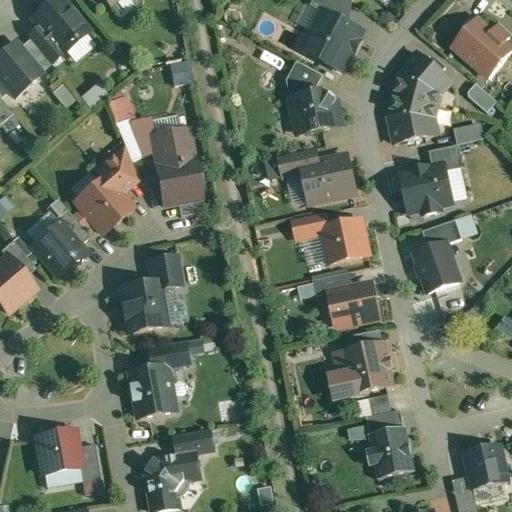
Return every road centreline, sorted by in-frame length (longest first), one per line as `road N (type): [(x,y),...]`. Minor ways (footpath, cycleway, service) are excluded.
road 1 (residential): [(430,0),(374,69),(366,101),(365,138),(406,327)]
road 2 (residential): [(0,410),(29,419),(113,407),(99,323),(81,292)]
road 3 (residential): [(406,327),(433,430),(511,415)]
